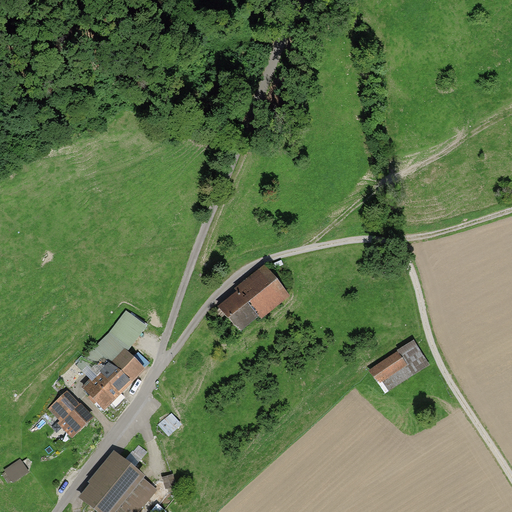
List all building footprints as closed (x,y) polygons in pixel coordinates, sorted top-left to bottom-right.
[(266,273),(214,316),(232,336),(284,294),(266,273)] [(84,390),(104,410),(144,370),(126,352),(149,329),(132,313),(79,366),(76,363),(60,379),(69,387),(92,364),(101,373),(84,390)] [(415,344),(373,373),(388,395),(430,366),(415,344)] [(61,425),(72,437),(91,419),(79,407),(61,425)] [(127,456),(91,505),(101,511),(151,511),(170,486),(127,456)] [(25,458),(9,471),(24,488),(39,475),(25,458)]
